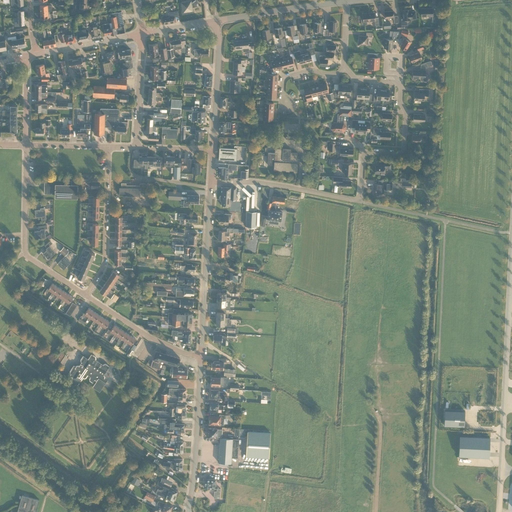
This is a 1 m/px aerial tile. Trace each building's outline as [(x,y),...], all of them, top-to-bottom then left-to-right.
[(196,3),(198,2),(197,0),(189,0),(190,0),(181,2),(183,12),(193,10),(192,7),(197,6),(196,3)] [(88,8),(88,2),(76,1),(75,11),(84,10),(84,8),(88,8)] [(432,22),(437,21),(437,12),(432,12),(432,8),(421,8),(421,16),(432,16),(432,22)] [(19,17),(24,17),(24,10),(19,10),(19,9),(15,9),(15,12),(18,12),(19,17)] [(403,10),(403,18),(401,18),(402,25),(408,24),(407,19),(410,19),(410,18),(416,18),(415,11),(410,12),(410,9),(403,10)] [(385,18),(388,18),(394,17),(394,22),(398,22),(398,15),(394,15),(393,10),(384,11),(385,18)] [(119,30),(125,29),(122,11),(110,13),(112,23),(103,24),(104,29),(103,29),(104,35),(111,33),(111,35),(117,33),(119,30)] [(163,24),(176,22),(175,16),(179,16),(178,11),(168,12),(169,18),(162,19),(163,24)] [(363,13),(363,19),(361,19),(361,24),(367,24),(367,21),(374,20),(375,25),(379,25),(378,17),(374,17),(374,12),(363,13)] [(25,23),(24,17),(19,17),(19,22),(15,22),(15,25),(20,25),(20,24),(25,23)] [(323,29),(323,34),(323,35),(329,35),(329,31),(336,31),(336,26),(337,26),(338,22),(337,22),(337,21),(330,21),(329,29),(323,29)] [(323,34),(323,29),(324,26),(320,26),(321,22),(314,22),(314,31),(318,31),(318,33),(323,34)] [(305,34),(306,34),(306,37),(311,36),(310,34),(310,33),(309,27),(306,27),(306,23),(299,24),(301,33),(305,32),(305,34)] [(93,37),(101,36),(99,25),(91,27),(93,37)] [(288,30),(285,30),(285,35),(288,35),(292,34),(293,36),(293,39),(299,38),(298,35),(297,28),(294,29),(293,25),(287,26),(288,30)] [(280,38),(286,37),(285,35),(285,30),(282,31),(281,27),(275,28),(276,36),(280,36),(280,38)] [(23,28),(16,29),(17,34),(16,34),(16,38),(18,38),(19,47),(26,45),(24,37),(20,38),(19,32),(23,31),(23,28)] [(268,40),(273,39),(272,32),(269,33),(269,29),(262,30),(264,38),(268,38),(268,40)] [(50,30),(47,31),(49,39),(50,46),(56,45),(56,41),(58,40),(57,34),(54,34),(55,38),(52,38),(51,35),(50,30)] [(88,31),(80,33),(79,30),(76,30),(78,41),(90,39),(88,31)] [(358,45),(363,45),(363,44),(367,45),(368,36),(372,36),(373,32),(366,32),(366,36),(359,35),(359,40),(358,40),(358,45)] [(66,43),(76,41),(75,35),(71,36),(70,34),(65,35),(65,33),(60,34),(61,41),(66,41),(66,43)] [(384,47),(388,48),(392,48),(392,41),(394,41),(395,38),(392,37),(392,39),(385,38),(384,47)] [(12,48),(19,47),(18,38),(16,38),(11,39),(11,38),(8,39),(9,48),(12,47),(12,48)] [(171,47),(173,47),(173,48),(174,48),(175,49),(182,48),(182,47),(185,47),(184,43),(186,43),(186,40),(181,40),(181,38),(172,40),(172,41),(169,41),(170,45),(171,47)] [(406,49),(411,42),(405,38),(403,40),(404,40),(400,46),(406,49)] [(6,48),(9,48),(8,39),(5,39),(5,40),(0,41),(0,49),(0,50),(7,49),(6,48)] [(236,48),(243,48),(243,51),(249,50),(249,48),(253,48),(252,41),(248,42),(248,39),(235,41),(236,48)] [(158,61),(158,58),(160,58),(159,54),(157,43),(149,44),(151,55),(152,55),(153,62),(158,61)] [(204,47),(200,47),(200,48),(195,48),(194,53),(194,56),(199,57),(199,55),(200,55),(208,55),(208,48),(204,48),(204,47)] [(308,53),(304,54),(306,62),(312,61),(311,55),(314,54),(312,47),(306,48),(308,53)] [(131,49),(125,49),(119,49),(119,50),(118,50),(121,74),(131,73),(130,66),(133,66),(131,49)] [(283,68),(280,57),(278,49),(275,50),(276,55),(277,55),(278,60),(271,62),(274,71),(283,68)] [(306,62),(304,54),(300,55),(299,50),(293,52),(295,58),(299,58),(300,64),(306,62)] [(111,59),(116,58),(114,51),(106,52),(107,60),(102,61),(104,72),(112,70),(110,61),(112,60),(111,59)] [(333,59),(334,52),(325,52),(325,55),(320,55),(319,65),(327,65),(327,59),(333,59)] [(410,55),(412,62),(422,58),(419,52),(410,55)] [(369,57),(369,68),(378,68),(379,57),(377,57),(377,53),(367,53),(367,57),(369,57)] [(282,56),(280,57),(283,68),(288,67),(286,58),(283,59),(282,56)] [(82,57),(75,58),(78,72),(79,78),(82,77),(80,65),(83,65),(82,57)] [(286,58),(288,67),(294,65),(292,57),(286,58)] [(75,72),(78,72),(75,58),(69,59),(70,67),(74,66),(75,72)] [(242,74),(242,71),(244,71),(245,66),(242,66),(242,63),(245,63),(245,59),(239,59),(239,62),(234,62),(233,74),(242,74)] [(67,67),(66,67),(64,60),(58,61),(59,69),(60,69),(61,73),(57,74),(60,81),(66,79),(65,73),(68,72),(67,67)] [(421,64),(420,70),(414,69),(413,78),(422,78),(422,81),(426,81),(427,74),(425,73),(425,70),(425,67),(432,65),(430,60),(421,64)] [(50,76),(46,76),(44,64),(36,65),(38,74),(41,74),(42,76),(42,80),(50,80),(50,76)] [(162,75),(161,78),(166,78),(166,70),(163,70),(163,68),(158,68),(158,66),(150,66),(150,72),(158,72),(158,71),(162,71),(162,75)] [(196,69),(196,74),(201,74),(202,66),(194,66),(194,69),(196,69)] [(159,78),(161,78),(162,75),(158,74),(158,72),(150,72),(150,79),(153,79),(153,80),(158,80),(158,77),(159,77),(159,78)] [(113,95),(116,95),(120,95),(120,94),(121,94),(121,92),(114,92),(114,88),(127,88),(127,77),(107,77),(107,80),(104,80),(104,86),(93,85),(93,96),(113,97),(113,95)] [(245,78),(242,77),(236,77),(236,80),(231,79),(230,91),(238,92),(239,80),(242,80),(245,80),(245,78)] [(340,94),(344,94),(345,84),(338,84),(338,89),(335,89),(335,96),(340,97),(340,94)] [(345,84),(344,94),(347,94),(347,97),(353,97),(353,90),(350,90),(351,84),(345,84)] [(149,88),(149,95),(162,96),(162,92),(156,92),(156,87),(152,86),(152,88),(149,88)] [(369,88),(363,88),(363,98),(366,98),(366,101),(371,101),(372,94),(369,93),(369,88)] [(429,96),(429,89),(419,88),(419,92),(414,92),(414,100),(424,100),(424,95),(429,96)] [(377,99),(383,99),(383,89),(377,89),(377,94),(374,94),(373,101),(376,102),(377,99)] [(383,89),(383,99),(386,99),(385,102),(391,103),(392,98),(394,98),(394,95),(389,95),(389,90),(383,89)] [(42,96),(46,96),(46,101),(56,101),(56,97),(52,97),(52,91),(47,91),(42,91),(36,91),(36,98),(41,98),(42,96)] [(123,100),(122,102),(127,102),(128,100),(129,94),(121,94),(120,94),(120,95),(116,95),(116,98),(120,98),(120,99),(123,100)] [(162,100),(162,96),(149,95),(148,102),(151,102),(151,104),(155,104),(155,99),(162,100)] [(228,101),(228,97),(220,96),(220,107),(228,107),(228,105),(230,105),(231,101),(228,101)] [(170,112),(174,112),(181,112),(182,99),(171,98),(168,97),(167,101),(171,101),(170,112)] [(47,112),(47,104),(36,103),(35,111),(41,111),(41,112),(47,112)] [(117,121),(119,121),(119,108),(101,108),(100,111),(99,111),(95,111),(94,133),(105,133),(105,126),(116,126),(117,121)] [(351,115),(351,109),(339,108),(339,113),(338,113),(337,122),(334,122),(331,124),(331,128),(334,131),(338,131),(339,130),(344,130),(346,129),(346,125),(344,123),(344,115),(351,115)] [(205,111),(196,111),(196,110),(191,110),(191,114),(196,114),(196,121),(205,122),(205,111)] [(147,118),(147,124),(156,125),(156,120),(157,120),(157,117),(159,117),(167,117),(167,113),(162,112),(157,112),(154,112),(154,115),(154,116),(152,116),(151,118),(147,118)] [(382,120),(384,120),(384,121),(385,122),(387,122),(388,121),(388,120),(391,120),(392,113),(382,113),(382,120)] [(360,133),(361,120),(352,119),(352,127),(355,127),(354,132),(360,133)] [(370,120),(361,120),(360,133),(366,133),(366,131),(369,131),(370,120)] [(72,129),(73,124),(70,123),(70,121),(68,121),(67,129),(61,128),(61,136),(70,136),(70,129),(72,129)] [(128,121),(119,121),(117,121),(116,126),(116,132),(126,132),(127,126),(128,126),(128,121)] [(231,132),(234,132),(235,122),(232,122),(232,121),(226,121),(226,122),(219,122),(219,132),(226,132),(226,128),(231,128),(231,132)] [(44,134),(44,122),(41,122),(41,127),(36,127),(36,134),(44,134)] [(87,128),(90,128),(90,124),(85,124),(85,127),(77,127),(77,135),(82,135),(82,136),(87,136),(87,128)] [(155,131),(156,125),(147,124),(146,131),(151,132),(151,135),(149,134),(149,139),(158,140),(159,135),(154,135),(154,131),(155,131)] [(162,126),(162,132),(167,132),(167,136),(177,137),(177,129),(170,128),(171,126),(162,126)] [(202,139),(203,130),(196,129),(196,127),(191,126),(190,133),(195,133),(195,138),(202,139)] [(380,134),(380,138),(390,139),(390,131),(383,131),(383,128),(377,128),(377,134),(380,134)] [(426,136),(426,132),(419,132),(419,135),(412,135),(412,142),(420,142),(421,135),(426,136)] [(219,159),(236,160),(237,145),(235,145),(234,148),(220,147),(219,159)] [(294,170),(294,171),(297,171),(298,162),(297,162),(297,152),(291,152),(291,148),(275,148),(275,152),(268,152),(268,164),(274,165),(274,169),(278,169),(278,170),(282,170),(282,169),(286,170),(289,171),(289,170),(294,170)] [(148,162),(148,155),(147,155),(142,155),(139,155),(139,159),(134,159),(134,166),(139,166),(139,164),(145,164),(145,168),(148,168),(148,162)] [(148,168),(148,170),(150,170),(151,162),(155,162),(155,166),(158,166),(161,166),(161,158),(156,158),(156,157),(156,156),(148,155),(148,162),(148,168)] [(181,165),(181,158),(178,158),(175,158),(175,157),(175,156),(174,156),(172,156),(170,156),(170,155),(167,155),(167,156),(166,156),(166,161),(164,161),(164,165),(171,165),(174,165),(181,165)] [(193,166),(192,172),(200,173),(201,163),(193,162),(193,158),(187,158),(187,165),(193,166)] [(385,167),(388,167),(390,167),(390,162),(384,161),(384,165),(375,164),(375,173),(381,173),(381,174),(384,174),(385,167)] [(345,163),(342,163),(342,165),(341,171),(342,172),(344,172),(344,173),(351,173),(352,163),(345,163)] [(237,164),(228,164),(228,167),(225,167),(218,167),(218,173),(221,173),(221,177),(228,178),(228,172),(232,172),(233,170),(237,170),(237,164)] [(350,187),(351,180),(342,179),(342,176),(334,175),(333,181),(339,182),(339,186),(341,186),(350,187)] [(55,196),(77,197),(78,184),(71,184),(71,180),(45,179),(45,193),(55,193),(55,196)] [(392,188),(392,180),(378,179),(378,183),(374,183),(374,194),(379,194),(379,192),(384,193),(384,188),(392,188)] [(140,187),(140,192),(145,192),(146,183),(140,183),(140,185),(126,185),(126,182),(122,182),(122,187),(140,187)] [(140,195),(140,192),(140,187),(122,187),(120,187),(119,195),(140,195)] [(236,199),(236,187),(221,187),(221,195),(220,195),(220,199),(222,199),(222,205),(230,206),(231,199),(236,199)] [(181,199),(182,191),(169,190),(168,198),(181,199)] [(187,194),(187,203),(194,203),(194,202),(199,203),(199,195),(187,194)] [(93,198),(93,202),(93,203),(99,203),(99,196),(93,196),(93,195),(89,195),(88,198),(93,198)] [(284,202),(284,197),(281,196),(272,195),(271,202),(267,202),(267,207),(274,209),(275,202),(280,202),(280,201),(284,202)] [(46,219),(46,216),(45,208),(50,207),(49,203),(41,204),(41,207),(40,207),(40,209),(35,209),(36,217),(41,216),(41,219),(46,219)] [(99,217),(99,210),(93,210),(93,209),(88,209),(88,212),(93,212),(93,217),(99,217)] [(268,216),(267,217),(274,218),(274,222),(278,222),(279,219),(281,219),(282,211),(269,209),(268,216)] [(257,210),(247,210),(247,225),(257,225),(257,210)] [(186,215),(186,213),(179,213),(178,219),(186,219),(185,221),(190,222),(190,221),(197,221),(198,215),(186,215)] [(228,223),(228,222),(228,218),(231,218),(231,213),(224,213),(224,216),(220,216),(220,222),(228,223)] [(127,222),(122,222),(122,223),(116,223),(116,230),(122,230),(122,229),(122,225),(127,225),(127,222)] [(35,230),(36,238),(46,237),(45,228),(47,228),(47,225),(41,225),(41,228),(40,228),(40,230),(35,230)] [(227,231),(219,230),(218,239),(227,240),(227,235),(229,235),(229,234),(233,234),(233,228),(227,228),(227,231)] [(98,244),(98,237),(92,237),(92,236),(87,236),(87,239),(92,239),(92,244),(98,244)] [(127,236),(122,236),(122,237),(115,236),(115,244),(121,244),(122,239),(127,239),(127,236)] [(55,252),(53,249),(50,245),(53,243),(50,240),(45,245),(47,247),(46,248),(47,249),(43,253),(48,258),(55,252)] [(218,255),(226,255),(228,255),(228,249),(230,249),(230,244),(225,244),(225,247),(218,246),(218,255)] [(59,251),(65,256),(69,251),(64,246),(59,251)] [(185,247),(185,252),(184,257),(196,258),(196,253),(196,249),(190,248),(190,247),(185,247)] [(86,258),(92,260),(95,254),(90,251),(85,249),(83,254),(85,255),(86,252),(88,253),(87,257),(86,258)] [(115,249),(115,257),(121,257),(121,256),(121,251),(126,252),(126,249),(121,249),(115,249)] [(71,261),(64,255),(57,263),(64,269),(71,261)] [(86,260),(84,264),(89,267),(92,260),(86,258),(87,257),(82,255),(81,258),(86,260)] [(87,273),(89,267),(84,264),(82,263),(83,261),(80,260),(79,264),(83,266),(81,270),(81,271),(87,273)] [(187,262),(178,262),(178,263),(176,263),(176,268),(177,268),(178,266),(181,267),(180,268),(184,268),(184,266),(186,266),(186,271),(192,271),(192,270),(195,270),(195,265),(192,265),(193,264),(187,263),(187,262)] [(84,280),(87,273),(81,271),(81,270),(74,267),(72,272),(75,273),(76,271),(80,273),(78,277),(84,280)] [(121,277),(122,278),(124,280),(127,277),(124,275),(124,276),(120,273),(120,274),(114,270),(111,275),(116,279),(117,279),(119,275),(121,277)] [(221,273),(221,274),(217,274),(217,280),(225,280),(225,278),(232,279),(232,281),(238,281),(238,275),(233,274),(233,273),(228,272),(228,274),(225,273),(221,273)] [(122,282),(119,280),(117,279),(116,279),(111,275),(107,280),(113,284),(116,280),(121,284),(122,282)] [(47,279),(43,276),(39,283),(44,286),(47,279)] [(109,289),(110,289),(112,286),(115,288),(118,289),(119,288),(113,284),(107,280),(104,285),(109,289)] [(52,296),(54,292),(53,292),(57,286),(52,283),(48,288),(48,287),(43,294),(45,295),(49,289),(52,291),(50,294),(52,296)] [(113,291),(110,289),(109,289),(104,285),(100,291),(106,295),(109,290),(112,293),(113,291)] [(53,292),(54,292),(58,295),(56,298),(57,299),(59,296),(59,295),(62,289),(57,286),(53,292)] [(177,291),(176,294),(176,295),(183,296),(183,295),(190,295),(190,294),(194,294),(194,289),(192,289),(192,288),(184,288),(184,291),(177,291)] [(68,293),(62,289),(59,295),(59,296),(63,298),(61,301),(63,302),(65,299),(64,299),(68,293)] [(113,292),(109,297),(115,301),(119,296),(113,292)] [(218,292),(217,299),(226,299),(226,300),(230,301),(231,297),(226,297),(226,292),(218,292)] [(64,299),(65,299),(69,302),(73,296),(68,293),(64,299)] [(189,299),(180,299),(177,299),(177,302),(180,302),(180,306),(186,306),(186,307),(190,307),(190,304),(193,304),(193,301),(189,300),(189,299)] [(218,308),(226,309),(229,309),(229,307),(227,306),(225,306),(226,300),(226,299),(217,299),(217,305),(218,306),(218,308)] [(86,314),(89,316),(90,317),(94,311),(89,307),(85,313),(84,312),(82,316),(84,317),(86,314)] [(225,317),(225,312),(226,312),(226,309),(218,308),(217,311),(216,318),(225,318),(225,317)] [(90,317),(89,316),(87,319),(86,321),(88,322),(91,317),(94,319),(95,320),(99,314),(94,311),(90,317)] [(104,317),(99,314),(95,320),(94,319),(90,325),(92,326),(96,321),(99,323),(100,323),(104,317)] [(109,321),(104,317),(100,323),(99,323),(97,326),(99,327),(101,324),(106,327),(109,321)] [(112,331),(115,333),(116,333),(119,327),(115,324),(111,330),(108,328),(106,332),(109,334),(112,331)] [(115,333),(113,336),(115,337),(117,334),(120,336),(121,337),(125,331),(119,327),(116,333),(115,333)] [(120,336),(118,340),(120,341),(122,337),(125,340),(126,340),(130,334),(125,331),(121,337),(120,336)] [(135,338),(130,334),(126,340),(125,340),(123,343),(125,344),(127,341),(131,344),(135,338)] [(226,345),(226,335),(222,335),(213,334),(213,341),(219,342),(219,344),(226,345)] [(180,358),(166,353),(167,350),(160,347),(159,351),(156,350),(154,358),(160,360),(159,362),(153,360),(151,366),(160,368),(161,363),(162,360),(178,365),(180,358)] [(103,374),(110,365),(106,362),(104,363),(103,364),(96,359),(96,358),(96,356),(92,353),(89,358),(84,355),(81,359),(81,361),(82,361),(79,365),(78,364),(77,365),(76,366),(74,364),(70,370),(70,372),(71,373),(70,375),(73,377),(70,382),(74,385),(75,384),(76,383),(78,384),(83,377),(84,377),(86,377),(88,374),(90,376),(89,377),(90,379),(94,383),(92,386),(99,391),(107,380),(104,378),(105,377),(104,375),(103,374)] [(224,368),(224,361),(226,361),(226,358),(219,358),(219,361),(213,360),(213,362),(212,362),(212,368),(216,368),(215,369),(223,369),(224,369),(224,368)] [(187,370),(187,369),(182,368),(182,367),(178,367),(178,368),(173,368),(172,376),(187,377),(187,371),(187,370)] [(221,377),(212,377),(212,381),(211,382),(211,384),(211,385),(220,385),(220,382),(225,382),(225,376),(221,376),(221,377)] [(227,393),(222,393),(223,391),(219,391),(219,390),(211,389),(210,397),(222,398),(222,399),(227,399),(227,393)] [(170,410),(170,411),(185,412),(185,406),(176,406),(176,407),(174,407),(175,402),(165,402),(164,409),(167,409),(167,410),(170,410)] [(218,404),(218,402),(210,402),(210,410),(221,411),(221,409),(225,409),(225,405),(218,404)] [(464,426),(465,411),(445,410),(444,425),(464,426)] [(224,422),(227,422),(227,418),(230,418),(230,414),(225,414),(221,414),(220,416),(210,415),(209,423),(220,424),(224,424),(224,422)] [(168,428),(171,428),(184,429),(184,423),(176,423),(176,421),(170,421),(170,423),(170,425),(168,425),(168,428)] [(217,436),(219,436),(222,436),(222,428),(208,428),(208,437),(217,437),(217,436)] [(248,431),(246,456),(269,457),(271,432),(248,431)] [(460,435),(459,455),(489,457),(490,437),(460,435)] [(174,446),(183,447),(183,441),(181,441),(176,441),(176,440),(176,437),(171,437),(170,439),(170,443),(170,444),(170,445),(174,446)] [(218,462),(231,463),(232,457),(237,457),(239,439),(219,437),(218,441),(219,442),(220,442),(218,462)] [(170,445),(167,445),(167,444),(167,443),(166,443),(164,442),(163,447),(167,448),(174,449),(174,451),(174,452),(183,452),(183,447),(174,446),(170,445)] [(182,470),(182,464),(174,464),(170,464),(171,462),(168,462),(164,461),(164,463),(163,466),(170,467),(174,467),(173,470),(182,470)] [(450,466),(449,481),(472,482),(472,467),(450,466)] [(167,493),(175,496),(178,491),(174,489),(174,488),(170,486),(173,481),(162,476),(160,481),(159,481),(158,481),(156,484),(157,485),(169,489),(167,493)] [(215,488),(215,479),(205,478),(205,487),(210,488),(210,490),(213,490),(213,488),(215,488)] [(144,496),(152,501),(155,495),(147,491),(144,496)] [(173,501),(175,496),(167,493),(167,494),(160,491),(159,494),(166,497),(165,498),(173,501)] [(36,511),(40,499),(35,498),(22,494),(17,511),(36,511)] [(166,511),(169,511),(173,505),(165,502),(158,500),(157,504),(163,506),(162,510),(166,511)]
